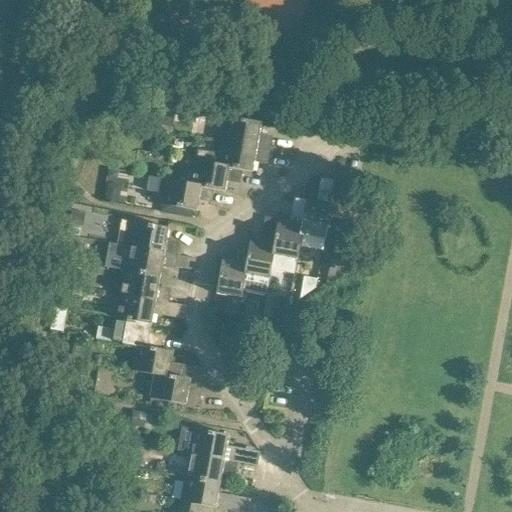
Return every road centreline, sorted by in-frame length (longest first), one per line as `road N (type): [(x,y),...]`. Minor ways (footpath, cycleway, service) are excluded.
road 1 (residential): [(280,465),(195,338),(215,237),(315,157)]
road 2 (residential): [(309,347),(290,456),(280,465)]
